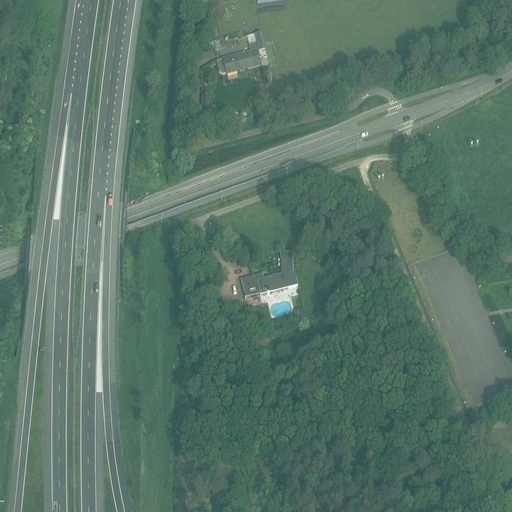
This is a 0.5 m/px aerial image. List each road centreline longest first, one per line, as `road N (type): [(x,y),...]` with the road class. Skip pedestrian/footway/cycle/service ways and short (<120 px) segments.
road 1 (tertiary): [(0,263),(511,75)]
road 2 (motorway): [(78,94),(59,148),(15,511)]
road 3 (motorway): [(78,94),(58,340),(60,511)]
road 4 (motorway): [(119,511),(105,424),(98,196)]
road 5 (motorway): [(88,511),(98,196)]
road 6 (motorway): [(98,196),(121,0)]
